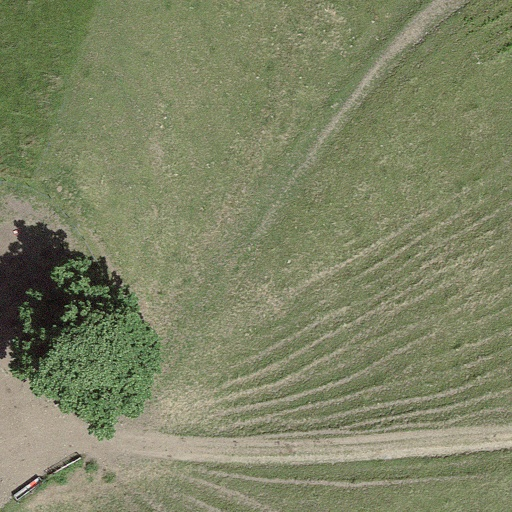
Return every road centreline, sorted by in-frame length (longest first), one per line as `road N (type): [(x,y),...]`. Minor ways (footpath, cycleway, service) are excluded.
road 1 (track): [(511,433),(252,456),(114,446)]
road 2 (track): [(0,483),(36,457),(114,446)]
